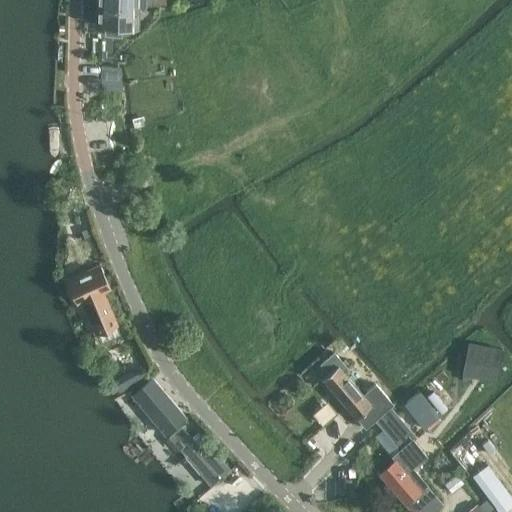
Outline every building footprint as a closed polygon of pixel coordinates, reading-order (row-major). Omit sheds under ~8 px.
[(97,4),(96,24),(107,25),(107,33),(120,34),(120,25),(137,26),(137,5),(97,4)] [(81,304),(95,335),(120,325),(105,292),(111,290),(100,263),(66,278),(78,305),(81,304)] [(500,379),(506,346),(471,340),(465,373),(500,379)] [(365,428),(380,415),(389,407),(373,389),(364,396),(342,371),(346,368),(341,361),(340,362),(333,354),(323,364),(329,371),(322,378),(365,428)] [(184,418),(151,379),(132,394),(166,433),(184,418)] [(419,391),(406,402),(430,427),(443,416),(419,391)] [(380,473),(409,508),(416,508),(428,498),(422,491),(427,486),(411,468),(426,455),(412,439),(416,436),(391,408),(376,422),(400,449),(392,456),(395,460),(380,473)] [(181,427),(169,437),(210,485),(229,469),(203,440),(197,445),(181,427)] [(501,511),(504,511),(511,506),(511,493),(489,463),(474,474),(501,511)] [(464,510),(465,511),(484,511),(477,501),(464,510)]
